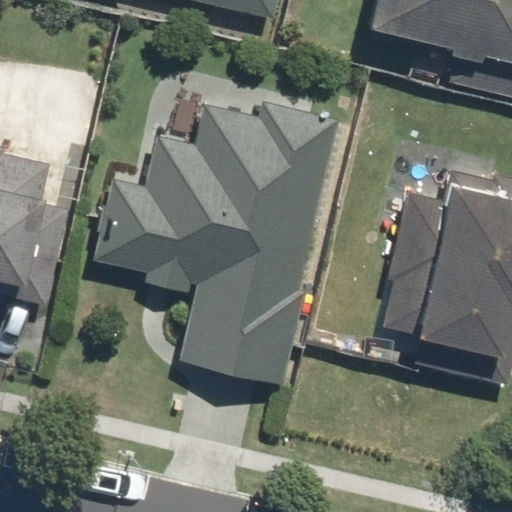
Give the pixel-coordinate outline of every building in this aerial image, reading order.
[(114,0),(120,1),(120,0),(181,0),(264,17),(267,0),(114,0)] [(444,82),(511,100),(511,0),(337,0),(331,27),(450,59),(444,82)] [(135,185),(100,179),(84,260),(134,269),(131,286),(177,295),(164,364),(268,384),(318,123),(250,110),(248,120),(193,110),(187,142),(145,134),(135,185)] [(0,296),(39,304),(69,162),(0,147),(0,296)] [(404,342),(399,365),(492,386),(506,319),(511,293),(511,180),(459,169),(454,193),(397,181),(367,318),(395,324),(391,339),(404,342)]
